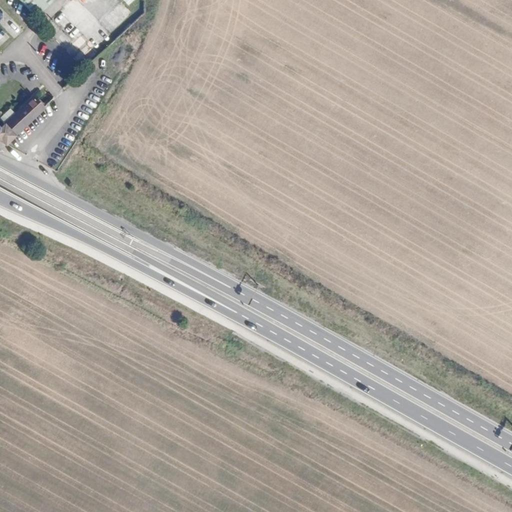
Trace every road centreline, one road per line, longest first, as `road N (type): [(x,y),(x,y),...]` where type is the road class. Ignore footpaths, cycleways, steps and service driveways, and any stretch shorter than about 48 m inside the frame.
road 1 (primary): [(158,270),(511,465)]
road 2 (primary): [(511,444),(163,253)]
road 3 (primary): [(163,253),(0,158)]
road 4 (motorway): [(163,253),(0,171)]
road 5 (motorway): [(0,181),(158,270)]
road 6 (primary): [(0,196),(158,270)]
